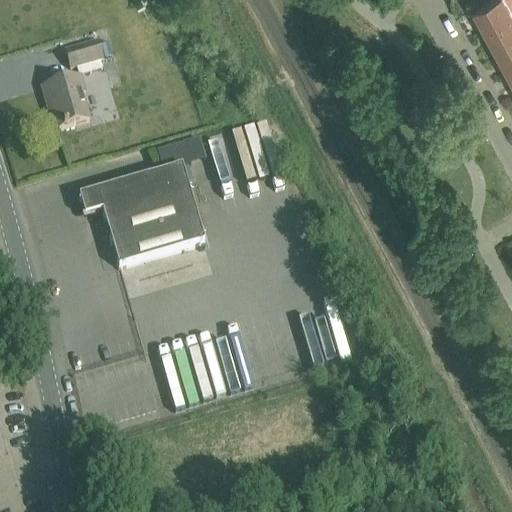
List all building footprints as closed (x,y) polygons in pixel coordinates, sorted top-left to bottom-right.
[(490,0),(475,8),(487,30),(511,16),(511,10),(506,0),(490,0)] [(511,16),(487,30),(499,52),(511,44),(511,16)] [(511,45),(499,52),(511,74),(511,73),(511,45)] [(68,56),(70,70),(105,60),(101,47),(68,56)] [(42,90),(47,107),(51,106),(59,133),(89,124),(81,96),(85,95),(80,79),(42,90)] [(83,213),(92,218),(102,215),(119,272),(204,247),(182,170),(79,200),(83,213)]
